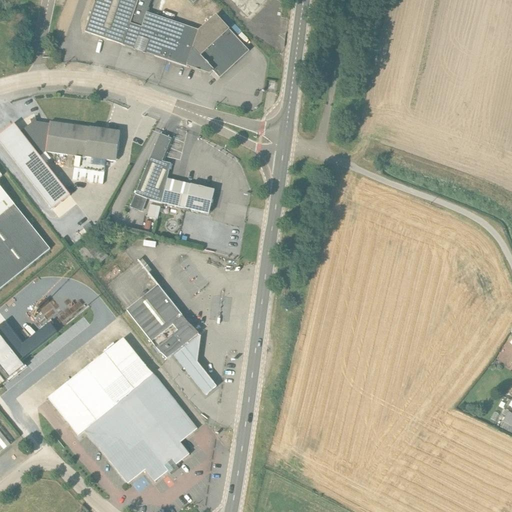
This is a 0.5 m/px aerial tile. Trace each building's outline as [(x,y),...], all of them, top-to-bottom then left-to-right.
[(95,0),(84,32),(134,50),(144,53),(186,68),(187,66),(200,70),(206,65),(219,79),(249,52),(215,16),(198,32),(148,14),(149,9),(148,8),(150,0),(95,0)] [(0,137),(0,143),(50,210),(70,197),(34,151),(75,157),(72,182),(103,187),(104,164),(118,162),(124,135),(34,123),(22,134),(21,134),(15,126),(0,137)] [(147,200),(208,215),(214,191),(167,180),(170,165),(162,162),(171,140),(159,134),(129,208),(141,213),(147,200)] [(0,168),(0,283),(43,251),(0,193),(0,182),(7,177),(0,168)] [(160,208),(150,205),(147,217),(157,220),(160,208)] [(108,257),(94,240),(78,252),(92,270),(108,257)] [(167,363),(173,359),(199,339),(158,286),(126,311),(167,363)] [(201,341),(199,339),(173,359),(206,400),(217,391),(198,367),(201,341)] [(83,432),(129,488),(145,475),(155,486),(190,458),(181,447),(198,433),(123,340),(48,400),(77,437),(83,432)] [(511,417),(503,413),(501,417),(505,419),(500,430),(511,437),(511,417)] [(0,452),(10,445),(0,432),(0,452)]
